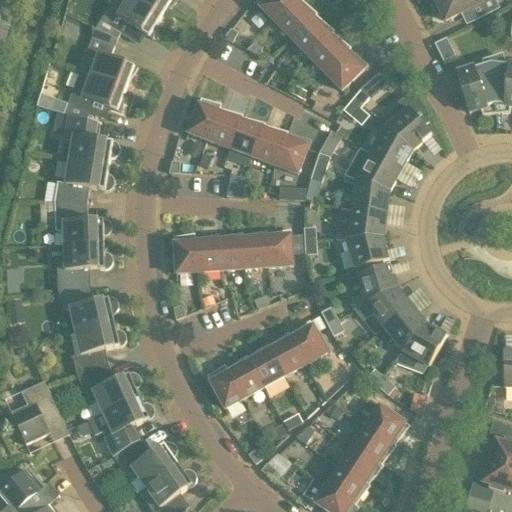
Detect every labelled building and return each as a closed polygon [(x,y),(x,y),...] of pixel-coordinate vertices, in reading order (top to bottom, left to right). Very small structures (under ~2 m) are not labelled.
[(162,19),(132,0),(129,0),(122,12),(112,5),(101,23),(121,36),(128,26),(153,41),(159,23),(162,19)] [(132,0),(162,19),(165,14),(178,1),(177,0),(132,0)] [(275,24),(300,0),(299,0),(270,0),(261,9),(275,24)] [(275,24),(292,41),(316,17),(318,16),(300,0),(275,24)] [(435,0),(431,3),(438,16),(442,14),(446,23),(469,11),(475,23),(500,11),(494,0),(435,0)] [(309,58),(333,34),(335,33),(316,17),(292,41),(309,58)] [(224,41),(233,45),(237,36),(231,31),(224,41)] [(309,58),(325,75),(351,50),(333,34),(309,58)] [(97,63),(92,78),(127,91),(129,86),(139,70),(111,60),(115,48),(93,40),(86,59),(97,63)] [(447,40),(435,46),(444,63),(456,57),(447,40)] [(247,52),(258,58),(262,52),(254,45),(247,52)] [(351,50),(325,75),(342,93),(368,67),(350,52),(351,50)] [(511,108),(511,107),(511,67),(507,67),(503,55),(491,59),(497,116),(510,115),(511,108)] [(483,117),(497,116),(491,59),(482,62),(484,67),(457,76),(469,114),(481,111),(483,117)] [(127,91),(92,78),(86,92),(75,88),(68,108),(90,116),(94,105),(122,115),(125,96),(127,91)] [(361,92),(353,102),(361,110),(370,99),(361,92)] [(391,126),(386,130),(413,153),(432,138),(424,128),(430,124),(413,92),(390,111),(388,123),(391,126)] [(36,110),(56,116),(64,118),(64,117),(68,108),(40,97),(36,110)] [(188,135),(208,143),(220,111),(222,107),(202,101),(188,135)] [(361,110),(353,102),(344,112),(353,120),(361,110)] [(231,151),(243,119),(243,117),(220,111),(208,143),(231,151)] [(74,139),(70,162),(110,168),(111,161),(113,161),(115,160),(116,160),(118,158),(119,157),(120,155),(120,154),(120,153),(121,152),(120,151),(120,150),(120,149),(119,147),(117,145),(116,144),(115,144),(113,143),(112,143),(110,143),(109,144),(95,141),(97,125),(69,117),(66,137),(74,139)] [(231,151),(252,159),(265,125),(243,119),(231,151)] [(252,159),(275,168),(288,134),(265,128),(266,126),(265,125),(252,159)] [(386,130),(371,156),(402,173),(413,153),(386,130)] [(288,134),(275,168),(298,177),(311,142),(288,136),(288,134)] [(345,178),(356,182),(390,193),(402,173),(371,156),(370,157),(360,151),(345,178)] [(320,155),(315,168),(327,172),(331,159),(320,155)] [(58,184),(55,204),(85,206),(87,190),(101,192),(103,193),(105,193),(107,194),(109,193),(110,193),(111,192),(112,191),(114,190),(114,188),(115,187),(115,185),(115,183),(115,182),(114,181),(114,180),(113,179),(112,178),(111,177),(109,177),(108,176),(110,168),(70,162),(66,186),(58,184)] [(172,163),(169,174),(179,175),(180,163),(172,163)] [(327,172),(315,168),(311,181),(322,185),(327,172)] [(232,197),(248,198),(249,177),(233,176),(232,197)] [(356,182),(352,212),(387,219),(390,193),(356,182)] [(284,188),(284,201),(309,202),(309,188),(284,188)] [(64,235),(64,248),(105,247),(104,239),(106,238),(108,238),(109,237),(111,235),(112,233),(112,232),(112,230),(112,229),(112,228),(112,226),(110,225),(110,224),(109,223),(108,222),(106,221),(104,221),(103,221),(102,221),(100,222),(85,223),(85,206),(55,204),(56,233),(64,235)] [(352,212),(348,241),(384,239),(387,219),(352,212)] [(304,230),(305,244),(317,243),(316,229),(304,230)] [(291,232),(267,236),(270,270),(294,268),(291,232)] [(267,233),(243,237),(246,271),(270,270),(267,236),(267,233)] [(243,235),(219,239),(222,273),(246,271),(243,237),(243,235)] [(198,275),(195,240),(195,236),(175,239),(177,276),(198,275)] [(219,239),(195,240),(198,275),(222,273),(219,239)] [(384,239),(348,241),(356,271),(390,263),(384,239)] [(317,243),(305,244),(306,257),(318,257),(317,243)] [(57,264),(58,293),(87,288),(87,272),(101,271),(103,272),(104,272),(105,272),(107,272),(108,271),(110,270),(111,269),(113,267),(113,265),(113,264),(113,263),(113,261),(113,260),(112,259),(111,258),(110,256),(108,255),(107,255),(105,254),(105,247),(64,248),(65,261),(57,264)] [(352,300),(355,312),(398,290),(391,267),(357,277),(363,297),(352,300)] [(10,270),(10,292),(23,292),(22,270),(10,270)] [(70,311),(76,334),(115,324),(113,317),(115,316),(116,315),(117,314),(118,313),(119,311),(119,310),(119,309),(119,308),(119,306),(118,305),(118,303),(117,302),(116,301),(115,301),(114,300),(111,299),(110,299),(108,300),(106,300),(105,301),(91,304),(87,288),(58,293),(62,312),(70,311)] [(372,315),(384,330),(412,308),(398,290),(355,312),(356,313),(363,322),(372,315)] [(181,308),(174,310),(176,322),(185,318),(181,308)] [(384,330),(403,354),(427,327),(412,308),(384,330)] [(321,314),(328,326),(338,321),(332,309),(321,314)] [(338,321),(328,326),(334,339),(345,333),(338,321)] [(311,323),(291,336),(307,366),(328,355),(311,323)] [(73,359),(77,379),(106,369),(102,353),(116,349),(118,350),(119,349),(121,349),(122,348),(124,347),(125,346),(126,344),(127,343),(127,341),(127,340),(126,338),(126,337),(125,335),(124,334),(122,333),(121,332),(119,332),(118,332),(116,332),(115,324),(76,334),(81,357),(73,359)] [(427,327),(403,354),(404,354),(394,365),(422,376),(427,368),(430,369),(447,339),(427,327)] [(290,335),(269,348),(286,378),(307,366),(291,336),(290,335)] [(268,346),(248,359),(265,389),(286,378),(269,348),(268,346)] [(247,358),(227,371),(244,401),(265,389),(248,359),(247,358)] [(244,401),(227,371),(225,367),(208,378),(225,411),(244,401)] [(98,404),(103,415),(140,399),(136,392),(138,391),(139,389),(140,388),(141,387),(141,386),(141,384),(141,382),(141,381),(140,380),(139,378),(138,377),(137,376),(136,376),(135,375),(133,375),(131,375),(129,376),(127,377),(126,378),(113,384),(106,369),(77,379),(89,405),(98,404)] [(368,380),(378,389),(386,380),(375,371),(368,380)] [(386,380),(378,389),(389,398),(396,389),(386,380)] [(59,416),(44,384),(21,395),(28,408),(11,415),(26,447),(51,436),(45,423),(59,416)] [(102,433),(114,459),(140,444),(133,429),(146,423),(148,423),(149,422),(150,422),(152,421),(153,420),(154,418),(154,417),(155,416),(155,414),(155,413),(154,411),(153,409),(152,408),(150,407),(149,406),(148,406),(146,405),(144,405),(143,406),(140,399),(103,415),(108,427),(102,433)] [(380,408),(367,428),(395,447),(410,428),(380,408)] [(298,416),(284,424),(289,432),(303,424),(298,416)] [(367,428),(354,448),(382,467),(397,448),(395,447),(367,428)] [(308,429),(296,440),(307,447),(315,434),(308,429)] [(496,442),(490,463),(511,470),(511,433),(510,441),(505,440),(503,444),(496,442)] [(138,479),(146,490),(179,467),(174,460),(175,459),(176,459),(177,457),(177,455),(177,454),(177,452),(177,451),(176,450),(175,448),(174,447),(173,446),(172,446),(171,445),(170,445),(168,445),(166,445),(165,446),(163,446),(162,448),(161,449),(149,457),(140,444),(114,459),(130,482),(138,479)] [(354,448),(340,468),(369,487),(384,468),(382,467),(354,448)] [(256,452),(249,458),(256,467),(263,462),(256,452)] [(494,493),(490,505),(511,511),(511,470),(490,463),(483,485),(490,487),(489,491),(494,493)] [(261,473),(270,481),(276,474),(267,466),(261,473)] [(179,467),(146,490),(154,501),(148,507),(151,511),(186,511),(188,511),(178,498),(189,490),(191,489),(192,488),(193,488),(194,487),(195,485),(196,484),(197,483),(197,482),(197,481),(197,480),(196,479),(196,478),(195,476),(194,475),(193,474),(192,473),(191,472),(189,472),(188,472),(186,472),(184,473),(183,473),(179,467)] [(340,468),(327,488),(356,507),(371,488),(369,487),(340,468)] [(3,511),(42,511),(48,507),(48,506),(41,511),(40,511),(31,501),(42,492),(25,471),(0,491),(0,496),(9,508),(3,511)] [(356,507),(327,488),(326,489),(315,481),(304,498),(325,511),(357,511),(360,509),(356,507)]
